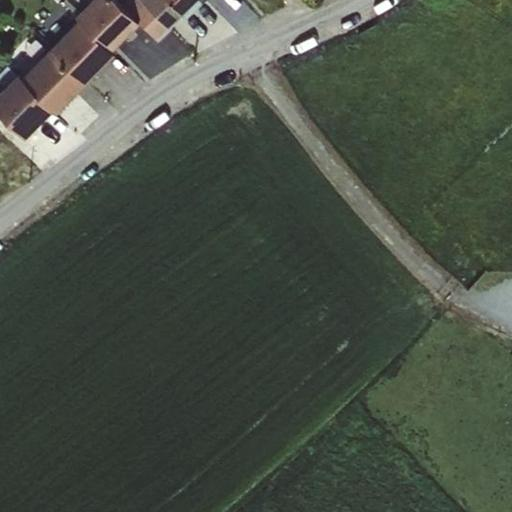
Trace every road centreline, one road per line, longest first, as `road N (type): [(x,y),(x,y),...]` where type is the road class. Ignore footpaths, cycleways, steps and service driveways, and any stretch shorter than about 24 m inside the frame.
road 1 (residential): [(247,53),(413,261),(484,314)]
road 2 (unclassified): [(0,222),(168,89),(247,53)]
road 3 (unclassified): [(366,0),(247,53)]
